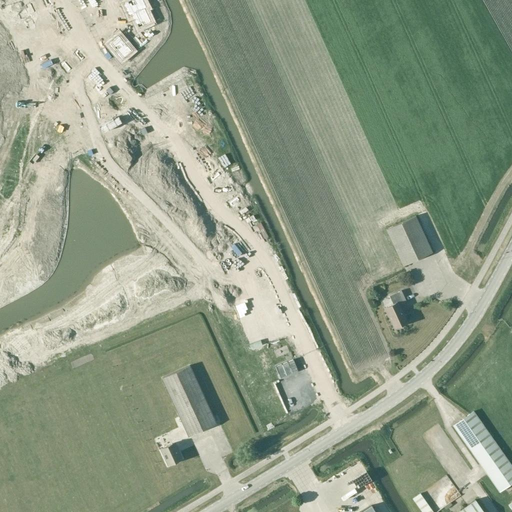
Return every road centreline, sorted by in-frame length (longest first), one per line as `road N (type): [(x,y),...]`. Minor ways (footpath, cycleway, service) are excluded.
road 1 (residential): [(81,45),(203,162),(348,430)]
road 2 (tertiary): [(348,430),(442,360),(511,254)]
road 3 (residential): [(0,251),(11,230),(30,120),(81,45)]
road 4 (tertiary): [(213,511),(348,430)]
